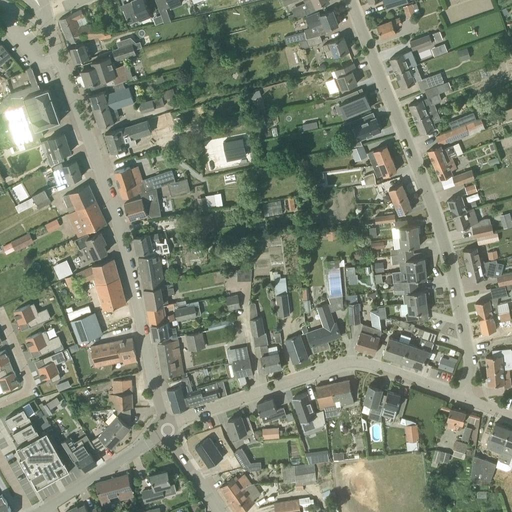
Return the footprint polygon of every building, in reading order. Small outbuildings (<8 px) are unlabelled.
[(144,0),(131,0),(136,9),(130,12),(133,20),(150,13),(144,0)] [(156,0),(160,10),(183,1),(182,0),(156,0)] [(296,17),(307,14),(318,9),(317,7),(329,1),(328,0),(304,0),(308,7),(289,15),(290,18),(295,17),(296,17)] [(382,0),(385,8),(399,4),(409,1),(408,0),(382,0)] [(408,19),(416,16),(413,4),(412,4),(404,6),(408,19)] [(102,21),(79,26),(76,18),(84,15),(82,9),(59,19),(69,43),(84,37),(85,40),(105,34),(102,21)] [(306,17),(310,28),(316,25),(318,31),(325,29),(326,29),(339,24),(333,10),(321,15),(319,11),(306,17)] [(382,38),(397,32),(395,26),(402,23),(400,17),(377,25),(380,31),(378,32),(380,37),(381,36),(382,38)] [(440,30),(433,33),(436,41),(443,38),(440,30)] [(286,43),(299,40),(307,38),(305,31),(285,36),(286,43)] [(309,47),(323,42),(320,34),(307,38),(299,40),(302,49),(309,46),(309,47)] [(413,49),(433,42),(430,34),(410,41),(413,49)] [(323,44),(329,57),(349,50),(344,37),(323,44)] [(70,47),(75,62),(92,57),(86,42),(70,47)] [(0,44),(0,65),(12,56),(2,43),(0,44)] [(116,60),(136,54),(132,43),(113,50),(116,60)] [(435,55),(447,50),(445,43),(432,47),(435,55)] [(468,47),(457,51),(460,61),(471,58),(468,47)] [(416,64),(411,50),(404,53),(390,58),(396,72),(414,65),(416,64)] [(92,62),(93,67),(81,71),(86,86),(91,85),(92,89),(107,84),(107,85),(113,84),(114,84),(116,83),(129,80),(134,79),(128,63),(115,68),(111,56),(92,62)] [(345,88),(358,83),(355,75),(358,74),(354,63),(337,70),(339,76),(326,81),(331,92),(339,89),(340,90),(345,88)] [(415,82),(413,77),(420,74),(416,64),(414,65),(396,72),(402,87),(415,82)] [(422,79),(418,80),(421,90),(444,82),(442,77),(441,72),(422,79)] [(28,73),(16,75),(18,83),(16,83),(17,88),(31,85),(28,73)] [(432,96),(452,88),(449,81),(444,82),(421,90),(425,89),(428,97),(422,100),(422,99),(409,104),(415,119),(429,113),(437,110),(432,96)] [(116,83),(114,84),(116,91),(125,88),(123,82),(116,83)] [(41,91),(38,84),(12,93),(13,98),(13,101),(8,105),(2,112),(7,114),(5,119),(10,122),(7,126),(12,129),(10,134),(15,136),(17,142),(41,134),(39,128),(61,121),(55,104),(49,88),(41,91)] [(129,87),(125,88),(116,91),(119,100),(116,101),(116,100),(110,101),(110,103),(94,108),(99,126),(116,120),(112,109),(135,101),(130,86),(129,87)] [(165,99),(175,96),(173,88),(163,91),(165,99)] [(360,94),(358,89),(340,96),(343,102),(340,103),(346,117),(371,106),(366,92),(360,94)] [(109,93),(108,90),(106,91),(106,90),(89,95),(94,108),(110,103),(110,101),(116,100),(116,101),(119,100),(116,91),(109,93)] [(7,104),(13,98),(12,93),(11,92),(2,101),(7,104)] [(141,112),(155,108),(152,99),(139,103),(141,112)] [(476,117),(485,115),(483,109),(475,110),(476,117)] [(421,134),(437,127),(435,122),(442,119),(438,110),(437,110),(429,113),(415,119),(421,134)] [(456,118),(459,126),(477,119),(474,111),(456,118)] [(349,121),(352,127),(355,126),(360,139),(381,130),(376,117),(367,120),(365,115),(349,121)] [(133,138),(165,128),(161,116),(122,128),(105,133),(111,152),(135,145),(133,138)] [(449,141),(477,129),(476,128),(480,126),(477,120),(446,133),(449,141)] [(51,167),(65,160),(63,154),(71,151),(64,132),(48,138),(48,139),(44,141),(48,153),(46,153),(51,167)] [(174,135),(160,138),(161,146),(175,143),(174,135)] [(26,149),(40,144),(38,137),(24,142),(26,149)] [(243,138),(223,142),(226,156),(246,152),(243,138)] [(363,145),(351,150),(355,161),(367,156),(363,145)] [(373,165),(392,157),(387,145),(374,150),(375,151),(369,154),(373,165)] [(453,157),(457,155),(453,145),(443,149),(441,145),(428,150),(434,165),(453,157)] [(193,147),(186,148),(188,158),(195,156),(193,147)] [(385,175),(397,170),(392,157),(373,165),(377,175),(384,173),(385,175)] [(440,179),(453,174),(452,170),(457,167),(453,157),(434,165),(440,179)] [(498,157),(489,160),(490,165),(500,162),(498,157)] [(83,175),(77,160),(62,166),(62,167),(54,170),(56,177),(59,184),(68,181),(83,175)] [(138,192),(140,192),(147,190),(147,191),(157,187),(168,183),(176,181),(172,170),(143,179),(139,167),(137,166),(131,168),(130,166),(114,171),(123,198),(138,193),(138,192)] [(456,185),(475,177),(472,170),(453,177),(456,185)] [(366,183),(376,182),(375,176),(374,172),(364,176),(366,183)] [(325,183),(324,173),(314,174),(316,184),(325,183)] [(168,183),(172,197),(184,193),(191,191),(188,178),(176,181),(168,183)] [(395,201),(407,195),(402,183),(389,188),(395,201)] [(76,210),(96,200),(89,184),(69,193),(62,197),(67,207),(74,204),(76,210)] [(477,191),(475,184),(465,187),(468,194),(477,191)] [(37,203),(49,197),(45,189),(32,195),(37,203)] [(468,202),(480,198),(478,192),(466,196),(468,202)] [(207,194),(207,204),(222,203),(222,193),(207,194)] [(400,213),(413,208),(407,195),(395,201),(400,213)] [(453,214),(466,210),(462,195),(448,200),(453,214)] [(42,201),(44,206),(52,202),(49,197),(42,201)] [(142,198),(125,203),(129,219),(134,218),(147,214),(147,215),(148,218),(160,215),(160,212),(158,199),(144,203),(142,198)] [(76,210),(87,233),(107,223),(96,200),(76,210)] [(267,213),(282,213),(282,200),(266,201),(267,213)] [(199,210),(208,209),(207,201),(198,202),(199,210)] [(466,210),(453,214),(458,229),(478,222),(473,207),(466,210)] [(310,210),(312,223),(321,222),(319,209),(310,210)] [(505,228),(511,225),(511,219),(510,212),(501,214),(505,228)] [(198,234),(215,231),(212,214),(195,217),(198,234)] [(381,223),(395,221),(395,214),(380,216),(381,223)] [(392,228),(393,238),(419,235),(419,233),(421,233),(420,226),(418,227),(418,225),(408,226),(408,220),(395,221),(396,227),(392,228)] [(491,223),(472,228),(474,236),(478,236),(493,232),(491,223)] [(493,232),(478,236),(479,244),(499,239),(498,231),(493,232)] [(16,251),(34,242),(29,232),(12,241),(16,251)] [(110,250),(101,232),(90,237),(88,233),(75,239),(77,243),(84,240),(93,257),(93,258),(110,250)] [(160,240),(158,233),(150,235),(149,234),(134,237),(138,253),(143,251),(144,255),(162,252),(160,244),(155,244),(155,241),(160,240)] [(399,254),(411,253),(411,247),(420,246),(419,235),(393,238),(394,248),(398,248),(399,254)] [(184,249),(199,246),(198,241),(182,244),(184,249)] [(480,258),(477,247),(464,250),(467,266),(488,261),(497,259),(498,258),(497,250),(488,252),(489,260),(484,261),(483,257),(480,258)] [(144,288),(165,284),(160,253),(163,253),(162,252),(144,255),(144,256),(139,257),(144,288)] [(412,259),(411,253),(399,254),(401,271),(426,268),(425,257),(412,259)] [(104,309),(127,302),(114,258),(93,265),(80,270),(64,278),(72,296),(84,291),(81,283),(85,281),(85,282),(95,278),(104,309)] [(340,259),(325,260),(325,268),(341,267),(340,265),(340,259)] [(488,261),(467,266),(471,281),(484,278),(483,273),(486,272),(486,274),(494,276),(497,262),(497,259),(488,261)] [(384,262),(375,263),(376,272),(384,272),(384,262)] [(70,265),(57,271),(60,277),(73,271),(70,265)] [(251,281),(252,268),(238,268),(238,269),(237,269),(238,280),(251,281)] [(394,288),(415,286),(415,279),(427,278),(426,268),(401,271),(402,281),(393,282),(394,288)] [(511,272),(497,276),(499,286),(511,282),(511,272)] [(275,294),(287,292),(286,277),(274,279),(275,294)] [(175,292),(173,283),(165,285),(165,284),(144,288),(147,307),(169,303),(167,294),(175,292)] [(493,298),(507,295),(506,290),(505,285),(491,288),(493,298)] [(416,291),(415,286),(394,288),(395,294),(403,293),(404,303),(401,304),(427,301),(427,298),(429,298),(428,290),(416,291)] [(303,311),(311,310),(310,298),(307,298),(306,287),(302,287),(303,311)] [(278,316),(290,314),(288,293),(276,294),(278,316)] [(347,294),(348,302),(358,301),(357,294),(347,294)] [(226,297),(229,309),(240,307),(238,295),(226,297)] [(499,313),(509,310),(510,310),(508,302),(491,306),(490,299),(476,302),(479,317),(493,314),(499,312),(499,313)] [(419,319),(419,312),(428,311),(427,301),(401,304),(402,314),(406,313),(407,320),(419,319)] [(178,302),(173,303),(176,313),(177,319),(187,317),(187,320),(191,319),(191,316),(201,314),(199,303),(179,308),(178,302)] [(359,307),(359,302),(348,303),(350,323),(360,322),(359,311),(361,311),(361,307),(359,307)] [(162,309),(161,305),(165,305),(169,304),(169,303),(147,307),(151,325),(158,323),(158,322),(159,322),(159,323),(164,321),(167,321),(167,320),(166,315),(165,309),(162,309)] [(329,344),(328,340),(341,335),(337,322),(334,323),(330,312),(327,304),(318,307),(325,326),(308,332),(314,351),(321,349),(321,347),(329,344)] [(29,323),(32,330),(53,321),(48,311),(39,315),(36,306),(16,314),(17,317),(18,321),(19,320),(21,327),(29,323)] [(372,323),(380,322),(379,309),(371,310),(372,323)] [(262,317),(258,318),(256,310),(250,310),(250,319),(253,335),(265,333),(262,317)] [(501,321),(511,319),(509,310),(499,313),(501,321)] [(72,320),(74,327),(79,342),(100,335),(92,313),(72,320)] [(483,332),(497,329),(493,314),(479,317),(483,332)] [(210,330),(233,324),(232,319),(208,324),(210,330)] [(168,328),(167,321),(164,321),(159,323),(159,322),(158,322),(158,323),(151,325),(154,340),(169,337),(172,338),(177,337),(176,326),(168,328)] [(381,332),(381,329),(372,326),(363,324),(355,348),(375,354),(380,336),(381,332)] [(409,344),(403,361),(413,364),(424,330),(419,328),(418,334),(422,335),(418,347),(409,344)] [(39,348),(42,354),(63,345),(59,335),(50,339),(46,330),(26,339),(27,342),(28,345),(29,345),(32,351),(39,348)] [(428,350),(431,351),(437,334),(424,330),(413,364),(423,368),(424,363),(425,363),(424,363),(428,350)] [(189,350),(206,347),(202,332),(186,335),(189,350)] [(408,342),(410,336),(401,333),(399,339),(408,342)] [(294,363),(308,358),(299,334),(286,339),(294,363)] [(137,361),(136,355),(133,337),(91,346),(95,365),(123,360),(124,363),(137,361)] [(393,358),(399,340),(389,337),(383,355),(393,358)] [(164,376),(183,373),(178,339),(158,343),(164,376)] [(403,361),(409,344),(399,340),(393,358),(403,361)] [(267,344),(260,346),(262,355),(262,356),(265,370),(281,367),(279,352),(269,354),(267,344)] [(487,370),(509,368),(507,348),(493,350),(493,356),(486,356),(487,370)] [(46,364),(39,367),(43,378),(51,376),(53,381),(62,378),(56,364),(68,360),(64,349),(43,357),(46,364)] [(0,370),(2,370),(0,365),(0,364),(10,360),(7,354),(6,351),(5,350),(0,351),(0,370)] [(444,369),(448,359),(442,357),(438,367),(444,369)] [(234,361),(237,377),(253,373),(249,358),(234,361)] [(2,370),(0,370),(0,382),(4,391),(20,384),(18,381),(19,381),(17,377),(17,378),(14,371),(8,374),(5,368),(2,370)] [(510,378),(509,368),(487,370),(489,384),(504,383),(504,387),(511,386),(511,378),(510,378)] [(244,376),(238,378),(240,384),(246,382),(244,376)] [(341,405),(354,402),(350,379),(316,386),(321,409),(324,409),(337,406),(336,400),(340,399),(341,405)] [(117,408),(133,407),(131,380),(116,380),(116,393),(112,393),(112,394),(103,394),(104,402),(107,402),(113,401),(113,408),(117,408)] [(221,396),(217,382),(198,388),(198,389),(196,389),(198,396),(192,397),(194,404),(207,400),(207,401),(212,400),(211,399),(221,396)] [(185,392),(183,385),(167,389),(174,410),(194,404),(192,397),(198,396),(196,389),(185,392)] [(382,421),(381,414),(385,403),(379,401),(382,389),(369,385),(364,401),(372,404),(369,411),(368,417),(382,421)] [(388,390),(385,403),(381,414),(395,418),(400,400),(399,399),(401,394),(388,390)] [(309,391),(294,396),(302,420),(312,417),(315,426),(326,423),(324,409),(315,412),(309,391)] [(48,416),(63,406),(60,400),(62,399),(60,396),(42,406),(48,416)] [(284,407),(277,409),(273,398),(257,403),(261,415),(268,413),(271,420),(279,417),(280,420),(287,417),(288,421),(295,419),(292,412),(286,414),(284,407)] [(129,418),(129,415),(131,415),(131,408),(133,407),(117,408),(117,415),(108,425),(121,437),(131,426),(129,425),(131,422),(131,418),(129,418)] [(461,429),(466,412),(451,407),(447,419),(449,420),(447,426),(455,429),(455,428),(461,429)] [(20,426),(27,422),(20,408),(2,418),(7,426),(17,421),(20,426)] [(43,426),(49,423),(45,414),(39,417),(43,426)] [(242,418),(241,416),(228,420),(230,426),(228,427),(231,437),(232,436),(233,440),(254,433),(248,416),(242,418)] [(25,435),(28,440),(35,436),(27,422),(20,426),(10,432),(14,440),(25,435)] [(406,431),(419,430),(418,423),(405,424),(406,431)] [(499,459),(510,428),(495,423),(490,437),(487,447),(493,449),(501,451),(498,459),(499,459)] [(112,447),(121,437),(108,425),(99,436),(91,441),(98,452),(104,448),(103,447),(105,445),(107,447),(109,445),(112,447)] [(465,425),(462,438),(469,440),(472,427),(465,425)] [(279,437),(279,427),(263,428),(263,438),(279,437)] [(511,428),(510,428),(499,459),(500,459),(500,460),(509,463),(511,455),(511,428)] [(46,430),(35,436),(28,440),(14,448),(36,488),(68,470),(46,430)] [(209,433),(194,441),(209,466),(223,458),(209,433)] [(98,452),(91,441),(89,438),(77,446),(71,436),(62,442),(68,453),(77,447),(79,450),(80,449),(84,454),(79,458),(86,469),(97,462),(93,455),(98,452)] [(469,456),(471,451),(466,449),(468,444),(456,440),(453,449),(469,456)] [(234,452),(243,467),(251,462),(242,447),(234,452)] [(442,451),(435,449),(432,461),(439,463),(440,460),(439,460),(442,451)] [(442,451),(439,460),(440,460),(448,463),(451,453),(442,450),(442,451)] [(343,452),(333,452),(334,460),(344,459),(343,452)] [(316,454),(306,455),(310,463),(314,463),(317,462),(316,454)] [(490,480),(497,463),(474,455),(471,477),(474,478),(488,480),(490,480)] [(236,459),(230,463),(233,467),(239,463),(236,459)] [(302,480),(302,481),(316,480),(314,463),(294,465),(296,476),(296,480),(302,480)] [(282,466),(284,482),(296,480),(296,476),(294,465),(282,466)] [(171,484),(167,471),(151,475),(154,488),(149,490),(149,489),(142,491),(145,502),(164,496),(177,492),(174,483),(171,484)] [(134,495),(128,474),(96,483),(101,499),(102,503),(112,500),(111,496),(118,494),(119,500),(134,495)] [(227,501),(245,488),(236,476),(220,487),(229,500),(227,501)] [(227,501),(234,511),(241,511),(255,502),(245,488),(227,501)] [(0,511),(12,511),(5,499),(2,500),(0,496),(3,495),(2,494),(0,495),(0,511)] [(275,511),(276,511),(300,508),(300,506),(307,505),(314,504),(314,498),(310,499),(309,498),(275,503),(275,511)]
